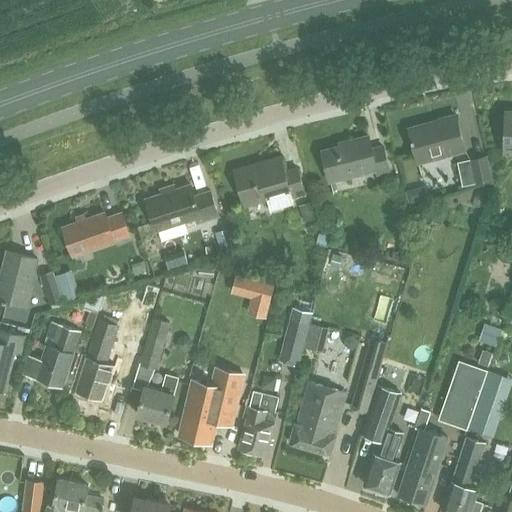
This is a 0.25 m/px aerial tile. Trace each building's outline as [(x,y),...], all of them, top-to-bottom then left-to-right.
[(418,161),(465,149),(456,115),(438,119),(439,121),(409,129),(418,161)] [(370,150),(367,136),(351,140),(352,144),(321,152),(329,182),(375,170),(376,174),(388,171),(382,147),(370,150)] [(471,162),(459,165),(463,183),(491,178),(486,154),(470,158),(471,162)] [(281,157),(234,170),(244,204),(267,198),(271,210),(293,204),(291,197),(305,193),(299,168),(285,172),(281,157)] [(195,195),(191,184),(146,198),(157,230),(196,217),(198,223),(219,216),(211,190),(195,195)] [(312,203),(300,207),(305,221),(317,217),(312,203)] [(130,235),(121,211),(106,217),(104,212),(63,227),(74,256),(115,242),(115,241),(130,235)] [(228,226),(216,230),(221,246),(233,243),(228,226)] [(345,230),(334,233),(337,244),(348,241),(345,230)] [(318,234),(316,243),(327,246),(329,237),(318,234)] [(503,248),(499,252),(499,258),(504,262),(510,262),(511,258),(511,250),(509,248),(503,248)] [(9,251),(0,284),(0,298),(26,306),(38,258),(9,251)] [(394,251),(393,260),(401,261),(403,253),(394,251)] [(334,254),(331,266),(339,268),(342,257),(334,254)] [(214,277),(216,258),(200,262),(199,275),(214,277)] [(144,260),(131,264),(135,275),(147,271),(144,260)] [(63,300),(54,275),(41,280),(50,305),(63,300)] [(256,279),(252,296),(269,301),(273,284),(256,279)] [(142,302),(153,306),(159,287),(148,283),(142,302)] [(93,326),(98,313),(105,293),(87,298),(83,308),(91,310),(86,323),(93,326)] [(309,323),(312,312),(294,306),(291,318),(290,318),(279,360),(299,365),(310,323),(309,323)] [(157,369),(171,322),(154,316),(140,364),(157,369)] [(102,397),(112,364),(105,362),(117,324),(99,318),(76,389),(102,397)] [(485,322),(479,340),(496,346),(502,328),(485,322)] [(72,352),(80,330),(60,323),(52,346),(47,344),(36,376),(39,377),(39,380),(51,384),(52,382),(63,385),(62,386),(70,388),(75,372),(68,369),(73,353),(72,352)] [(20,352),(24,337),(1,331),(0,333),(0,389),(4,390),(14,350),(20,352)] [(368,413),(383,361),(388,342),(371,337),(365,356),(350,407),(368,413)] [(468,429),(488,369),(459,359),(438,419),(468,429)] [(190,401),(182,434),(209,441),(214,417),(231,421),(243,372),(216,365),(212,381),(196,377),(190,401)] [(174,394),(179,377),(165,373),(160,390),(145,385),(137,413),(166,421),(174,394)] [(333,434),(341,408),(346,391),(309,380),(305,398),(297,424),(295,424),(290,442),(330,453),(336,435),(333,434)] [(382,442),(378,454),(374,453),(364,483),(390,492),(400,462),(395,460),(405,432),(391,427),(402,393),(379,385),(363,435),(382,442)] [(266,455),(274,423),(277,411),(276,411),(280,396),(253,389),(250,404),(239,448),(266,455)] [(409,463),(399,494),(426,503),(436,471),(431,469),(442,434),(425,428),(420,427),(409,461),(409,462),(410,462),(410,463),(409,463)] [(481,475),(486,458),(482,457),(486,442),(466,435),(453,480),(452,479),(442,509),(452,511),(470,511),(478,488),(472,486),(476,473),(481,475)] [(511,511),(511,465),(510,470),(511,470),(511,484),(508,497),(506,496),(501,511),(511,511)] [(87,494),(89,484),(59,478),(56,490),(50,489),(45,511),(61,511),(63,507),(84,511),(87,511),(100,511),(103,497),(87,494)] [(39,511),(44,482),(28,480),(23,511),(39,511)] [(169,502),(170,498),(160,496),(159,500),(148,498),(147,500),(136,498),(132,511),(168,511),(171,503),(169,502)]
